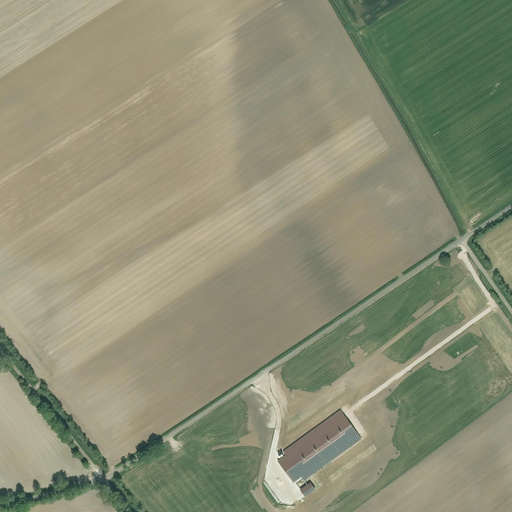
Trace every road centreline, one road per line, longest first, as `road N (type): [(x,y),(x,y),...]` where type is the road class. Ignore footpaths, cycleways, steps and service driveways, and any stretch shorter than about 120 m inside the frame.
road 1 (unclassified): [(0,507),(104,478),(461,240)]
road 2 (track): [(129,511),(0,350)]
